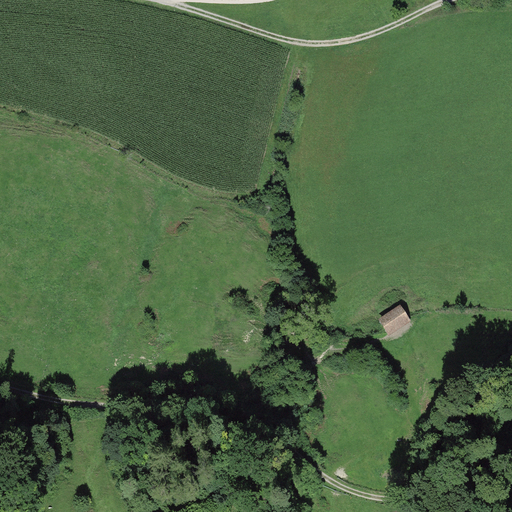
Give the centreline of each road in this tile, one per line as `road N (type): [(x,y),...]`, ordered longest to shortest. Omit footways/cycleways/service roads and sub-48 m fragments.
road 1 (track): [(0,384),(108,409),(247,425),(277,436),(351,491),(404,497),(430,487),(462,423),(487,392),(511,381)]
road 2 (track): [(162,0),(314,44),(385,30),(448,0)]
road 3 (track): [(329,349),(388,345),(403,354),(415,394),(416,417),(328,477),(338,511)]
